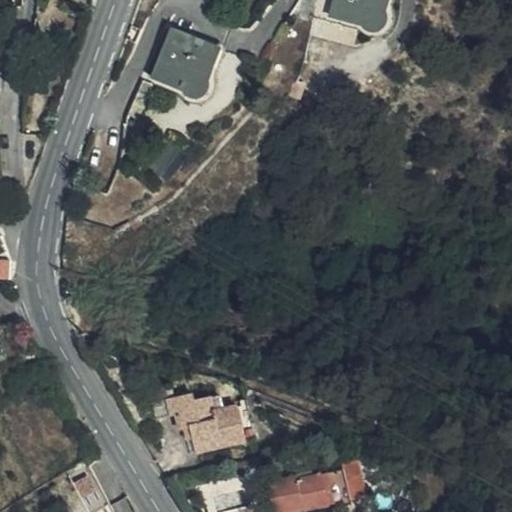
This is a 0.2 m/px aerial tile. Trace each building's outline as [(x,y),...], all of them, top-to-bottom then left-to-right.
[(382,12),(386,0),(316,0),(311,18),(326,23),(329,15),(361,24),(364,29),(370,32),(377,32),(381,29),(385,24),(385,17),(382,12)] [(205,78),(216,49),(161,27),(124,116),(139,122),(155,78),(184,90),(190,95),(195,96),(202,94),(206,88),(206,82),(205,78)] [(0,276),(13,278),(12,258),(0,258),(0,276)] [(177,430),(178,430),(190,428),(193,439),(196,452),(254,439),(246,401),(213,407),(209,393),(192,397),(190,391),(170,395),(167,384),(147,389),(153,419),(174,415),(177,430)] [(190,428),(178,430),(182,442),(193,439),(190,428)] [(267,486),(273,511),(297,511),(301,511),(308,511),(326,508),(326,506),(363,498),(355,461),(339,465),(340,470),(332,472),(329,461),(317,467),(319,475),(310,477),(309,472),(288,476),(289,481),(267,486)] [(102,501),(95,483),(81,489),(88,507),(102,501)]
